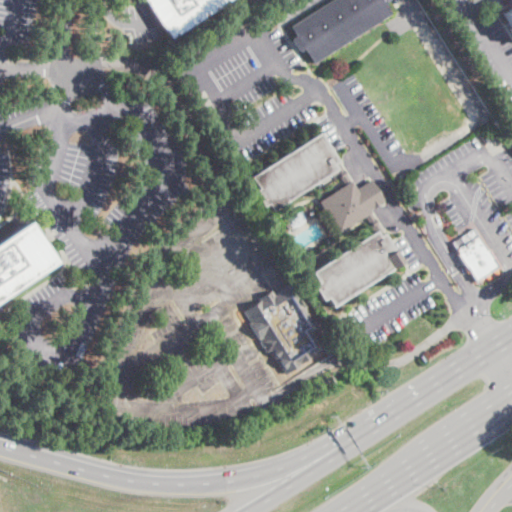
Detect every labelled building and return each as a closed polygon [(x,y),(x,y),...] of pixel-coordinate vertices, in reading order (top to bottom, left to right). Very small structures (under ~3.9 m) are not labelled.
[(228,0),(168,39),(164,33),(145,3),(143,0),(228,0)] [(329,0),(388,0),(383,3),(390,14),(312,64),(303,50),(299,52),(296,49),(289,38),(295,35),(289,26),(329,0)] [(511,7),(511,33),(510,30),(511,29),(503,13),(511,7)] [(317,131),(355,188),(358,186),(366,181),(369,179),(370,179),(383,199),(384,201),(383,201),(380,203),(372,209),(369,211),(401,260),(396,263),(394,265),(388,269),(386,270),(380,274),(378,275),(374,278),(372,279),(365,283),(363,285),(359,287),(358,288),(350,294),(348,295),(344,297),(342,299),(334,304),(333,304),(330,306),(325,298),(320,300),(311,285),(316,282),(309,272),(334,256),(336,254),(349,246),(371,231),(373,230),(363,215),(362,216),(337,232),(317,201),(320,199),(344,184),(341,180),(337,173),(332,176),(329,171),(329,172),(314,181),(292,195),(290,197),(287,199),(270,210),(264,202),(260,205),(256,199),(251,191),(256,188),(248,176),(317,131)] [(55,262),(0,299),(0,240),(28,222),(40,240),(42,244),(55,262)] [(471,226),(486,250),(488,249),(498,265),(474,280),(452,242),(468,232),(467,229),(471,226)] [(292,285),(301,300),(320,328),(317,330),(313,332),(324,349),(286,374),(270,350),(266,352),(265,350),(262,346),(248,324),(251,322),(243,309),(245,308),(271,291),(274,296),(292,285)]
